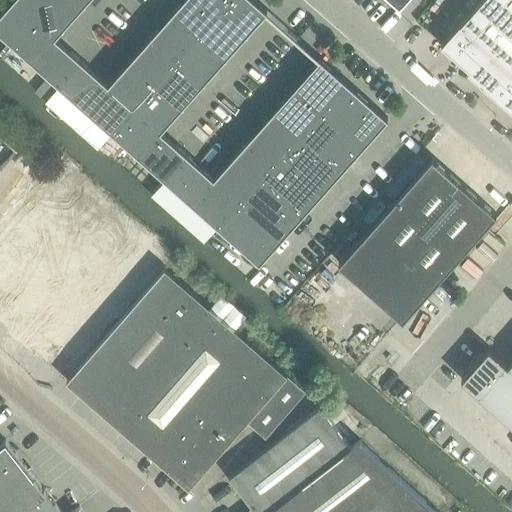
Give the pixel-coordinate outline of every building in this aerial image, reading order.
[(10,0),(0,12),(0,30),(48,74),(59,83),(46,98),(99,145),(112,130),(165,177),(152,192),(205,238),(218,224),(237,241),(259,261),(277,241),(388,116),(320,56),(213,175),(160,128),(267,9),(256,0),(180,0),(108,82),(55,35),(85,0),(10,0)] [(511,0),(477,0),(441,41),(469,66),(467,69),(511,108),(511,0)] [(0,163),(16,147),(0,130),(0,163)] [(402,318),(471,241),(496,212),(432,155),(338,261),(402,318)] [(164,267),(66,380),(187,485),(245,419),(264,435),(305,389),(235,328),(210,307),(182,283),(164,267)] [(222,294),(210,307),(235,328),(246,315),(222,294)] [(487,350),(461,379),(479,395),(505,366),(487,350)] [(511,371),(505,366),(479,395),(498,412),(511,395),(511,371)] [(511,395),(498,412),(511,424),(511,395)] [(228,476),(256,511),(262,511),(349,445),(318,405),(228,476)] [(0,441),(0,511),(62,511),(4,438),(0,441)] [(349,445),(262,511),(437,511),(358,439),(349,445)]
